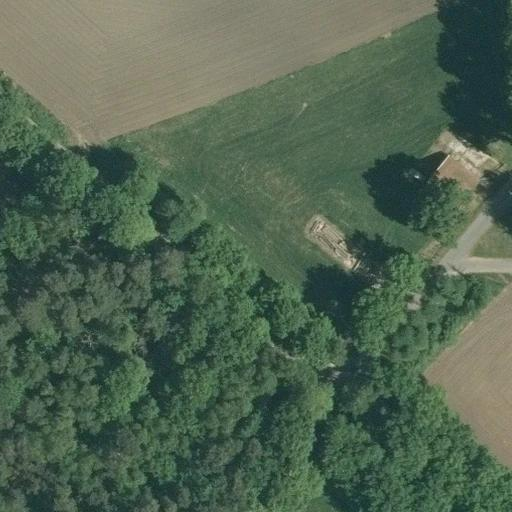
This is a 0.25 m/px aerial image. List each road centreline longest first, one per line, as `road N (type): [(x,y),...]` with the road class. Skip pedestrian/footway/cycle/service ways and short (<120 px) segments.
road 1 (unclassified): [(330,394),(0,94)]
road 2 (residential): [(466,511),(330,394)]
road 3 (unclassified): [(330,394),(452,265)]
